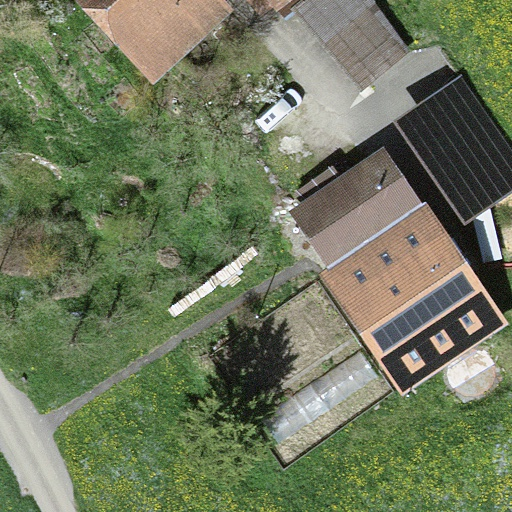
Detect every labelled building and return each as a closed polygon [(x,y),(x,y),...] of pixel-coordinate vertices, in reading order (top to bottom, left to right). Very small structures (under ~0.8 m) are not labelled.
[(228,0),(81,0),(153,80),(234,7),(228,0)] [(297,8),(293,3),(297,0),(249,0),(260,12),(273,3),(285,18),(297,8)] [(373,0),(297,0),(293,3),(297,8),(357,89),(410,49),(373,0)] [(466,224),(511,192),(511,147),(461,73),(394,118),(466,224)] [(327,261),(317,267),(402,393),(508,322),(385,140),(289,205),(321,253),(327,261)] [(261,416),(280,445),(378,381),(359,352),(261,416)]
